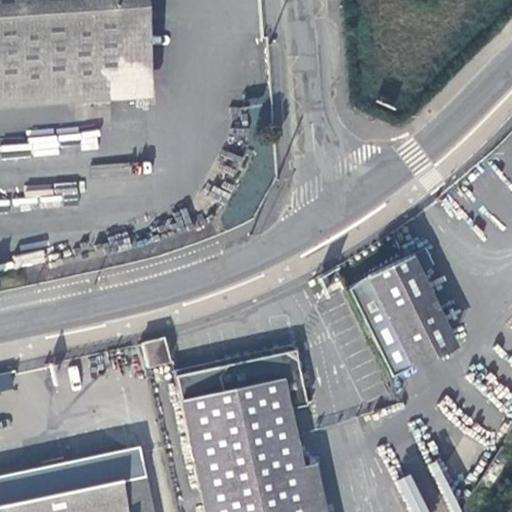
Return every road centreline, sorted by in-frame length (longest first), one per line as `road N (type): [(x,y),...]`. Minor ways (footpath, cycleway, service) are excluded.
road 1 (tertiary): [(318,232),(180,293),(0,331)]
road 2 (tertiary): [(318,232),(420,160),(511,72)]
road 3 (unclassified): [(298,0),(318,232)]
